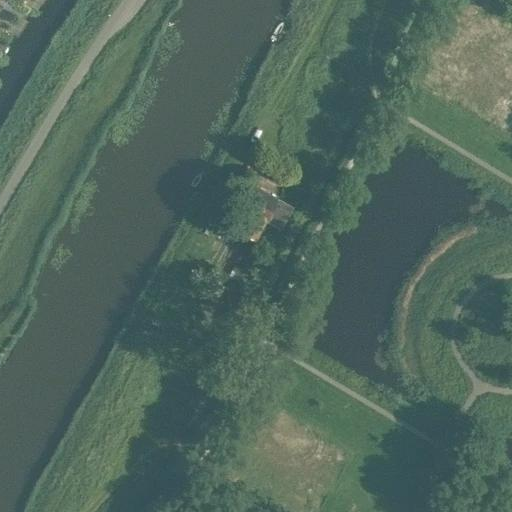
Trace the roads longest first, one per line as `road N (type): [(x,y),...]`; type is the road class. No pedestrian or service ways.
road 1 (unclassified): [(0,200),(126,0)]
road 2 (track): [(339,0),(268,133)]
